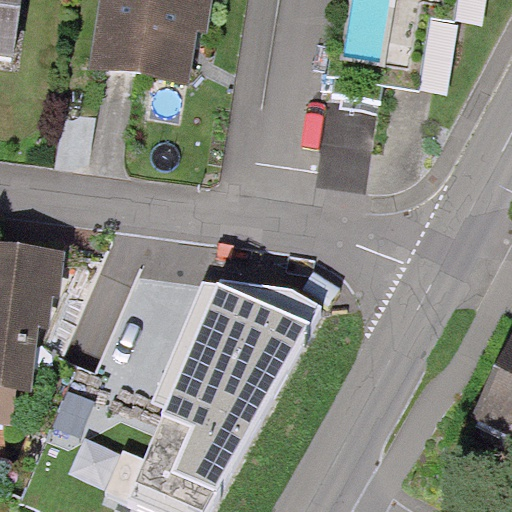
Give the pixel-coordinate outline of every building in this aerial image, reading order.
[(0,0),(0,59),(15,61),(23,0),(0,0)] [(214,0),(101,0),(91,74),(190,88),(197,36),(209,38),(214,0)] [(348,0),(336,87),(417,98),(428,21),(455,24),(458,0),(348,0)] [(0,393),(34,397),(40,334),(55,335),(58,305),(63,306),(68,253),(0,246),(0,393)] [(223,277),(89,511),(170,511),(284,312),(223,277)] [(511,344),(476,421),(511,438),(511,344)]
